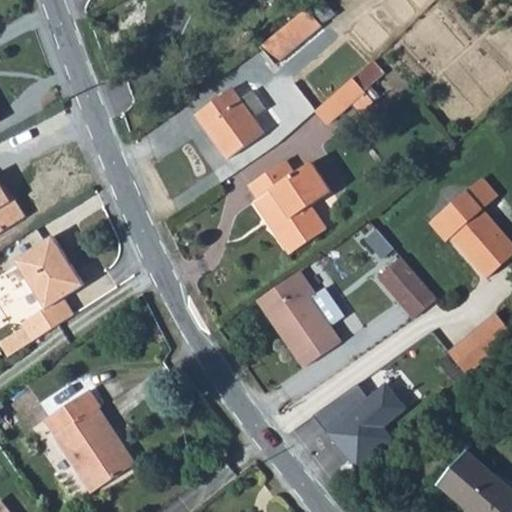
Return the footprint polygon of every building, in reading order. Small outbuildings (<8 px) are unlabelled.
[(318,0),(262,48),(276,65),(309,38),(352,0),(318,0)] [(354,79),(316,112),(327,127),(366,93),(354,79)] [(254,119),(240,100),(232,89),(196,114),(228,159),(264,134),(254,119)] [(251,92),(240,100),(254,119),(265,112),(251,92)] [(287,161),(250,186),(259,199),(255,201),(291,255),(327,230),(311,205),(333,191),(313,162),(295,174),(287,161)] [(481,180),(467,193),(483,212),(498,199),(481,180)] [(0,236),(27,220),(16,201),(13,202),(0,182),(0,236)] [(511,245),(483,212),(467,193),(432,223),(448,242),(453,238),(488,279),(511,257),(511,245)] [(377,229),(369,239),(387,253),(395,243),(377,229)] [(49,239),(12,263),(42,310),(17,326),(19,330),(0,342),(0,352),(5,359),(71,317),(60,300),(80,287),(49,239)] [(402,258),(379,277),(414,319),(437,299),(402,258)] [(300,271),(258,300),(306,368),(342,343),(312,300),(318,296),(300,271)] [(496,314),(473,334),(486,349),(509,329),(496,314)] [(473,334),(449,354),(468,377),(511,340),(511,332),(509,329),(486,349),(473,334)] [(397,436),(388,425),(415,407),(383,369),(317,414),(360,468),(397,436)] [(105,428),(110,425),(98,408),(106,403),(95,387),(47,421),(57,437),(55,438),(93,494),(136,465),(123,446),(119,449),(105,428)] [(123,446),(110,425),(105,428),(119,449),(123,446)] [(511,511),(511,489),(468,452),(440,485),(470,511),(511,511)]
